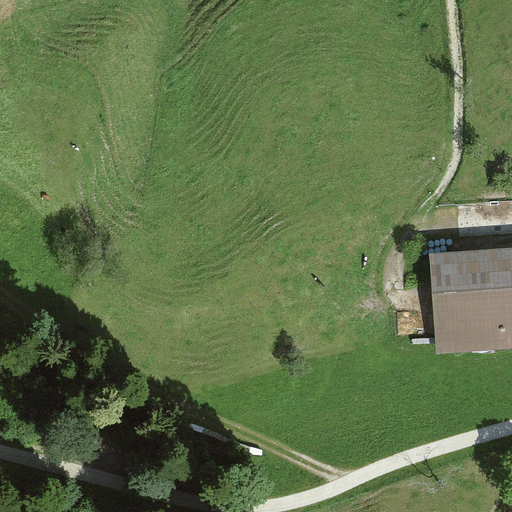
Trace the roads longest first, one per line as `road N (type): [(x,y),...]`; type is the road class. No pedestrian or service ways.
road 1 (track): [(511,427),(441,443),(259,507),(207,504),(0,451)]
road 2 (track): [(0,296),(138,391),(344,479)]
road 3 (track): [(453,0),(458,139),(446,179),(404,247),(397,288)]
